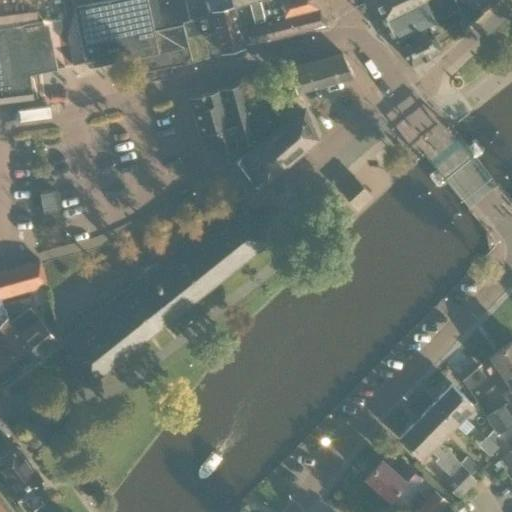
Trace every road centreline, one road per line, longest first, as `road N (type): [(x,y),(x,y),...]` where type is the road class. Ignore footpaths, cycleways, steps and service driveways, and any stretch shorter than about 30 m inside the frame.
road 1 (residential): [(348,37),(0,123)]
road 2 (unclassified): [(291,511),(511,270)]
road 3 (unclassified): [(511,232),(405,102)]
road 4 (residential): [(266,196),(394,88)]
road 5 (residential): [(405,102),(511,7)]
